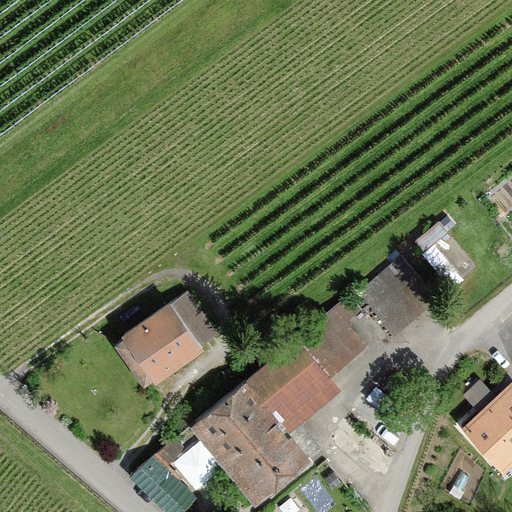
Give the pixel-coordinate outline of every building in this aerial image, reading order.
[(400,253),(360,286),(393,327),(433,294),(400,253)] [(351,296),(337,307),(345,319),(360,307),(351,296)] [(169,301),(128,329),(159,375),(200,347),(169,301)] [(337,307),(301,337),(331,373),(366,344),(345,319),(337,307)] [(301,337),(248,380),(288,429),(341,385),(331,373),(301,337)] [(511,375),(510,374),(462,419),(499,458),(511,445),(511,375)] [(198,422),(260,496),(310,455),(288,429),(248,380),(198,422)] [(173,439),(133,474),(177,511),(185,504),(197,493),(165,464),(182,447),(173,439)]
